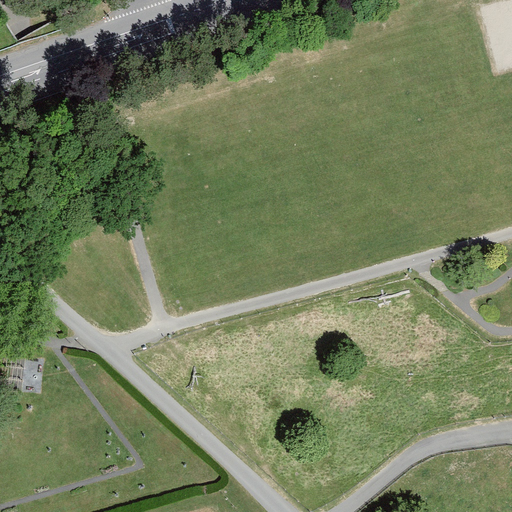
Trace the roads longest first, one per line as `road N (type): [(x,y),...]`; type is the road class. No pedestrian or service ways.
road 1 (residential): [(0,254),(273,511)]
road 2 (tertiary): [(0,74),(218,0)]
